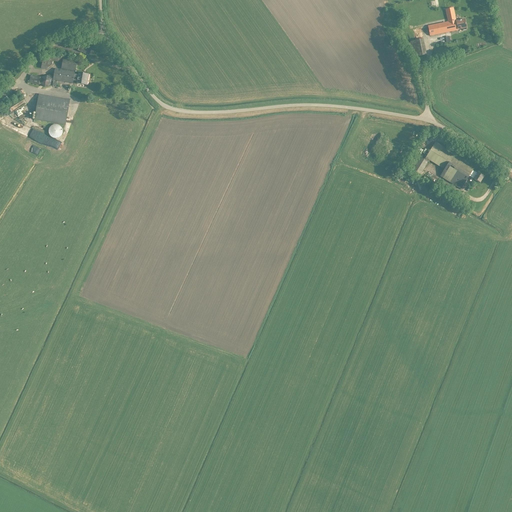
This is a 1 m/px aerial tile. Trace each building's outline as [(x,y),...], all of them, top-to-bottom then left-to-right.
[(445,8),(448,21),(442,22),(427,25),(429,35),(457,29),(455,20),(453,7),(445,8)] [(464,18),(455,20),(457,29),(458,29),(457,28),(461,27),(462,28),(463,29),(465,29),(466,28),(465,26),(466,26),(464,18)] [(426,54),(422,38),(409,41),(412,56),(426,54)] [(52,83),(52,84),(55,85),(56,80),(72,82),(72,79),(76,80),(76,83),(86,84),(88,73),(78,71),(77,74),(74,73),(74,71),(75,72),(77,60),(63,58),(63,56),(53,54),(53,55),(48,54),(42,59),(40,67),(45,68),(51,64),(52,60),(60,61),(60,60),(62,60),(61,68),(60,68),(60,69),(54,68),(54,72),(41,77),(40,76),(30,74),(28,82),(38,84),(41,83),(44,86),(50,84),(50,83),(52,83)] [(34,118),(65,124),(69,99),(38,93),(34,118)] [(11,112),(14,117),(29,108),(25,102),(18,106),(16,103),(8,108),(11,112)] [(22,132),(25,125),(8,116),(4,124),(9,126),(22,132)] [(48,131),(48,134),(49,136),(52,138),(54,139),(57,139),(59,137),(61,135),(62,133),(62,130),(61,127),(59,126),(56,125),(53,125),(51,126),(49,128),(48,131)] [(468,175),(479,182),(483,175),(477,171),(476,172),(472,169),(474,166),(435,141),(425,157),(443,169),(439,175),(460,188),(468,175)] [(419,174),(427,161),(415,154),(407,166),(419,174)] [(458,216),(461,211),(454,207),(451,212),(458,216)]
